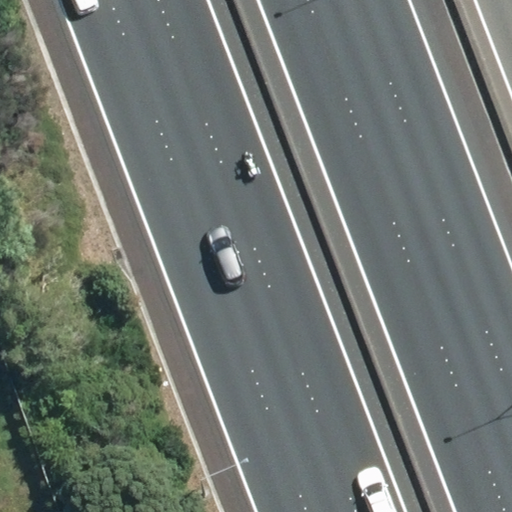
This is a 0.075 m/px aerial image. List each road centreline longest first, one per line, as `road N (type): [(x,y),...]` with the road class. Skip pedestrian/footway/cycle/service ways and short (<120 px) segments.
road 1 (motorway): [(311,0),(508,511)]
road 2 (motorway): [(354,511),(158,0)]
